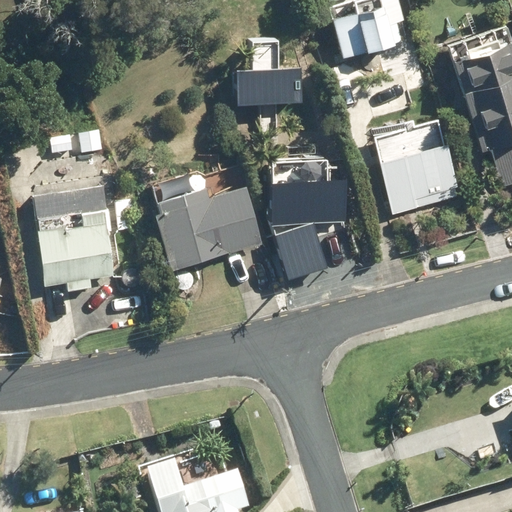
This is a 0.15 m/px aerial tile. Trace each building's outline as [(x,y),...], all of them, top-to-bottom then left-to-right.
[(396,20),(402,18),(397,0),(350,0),(327,6),(342,57),(402,41),(396,20)] [(250,66),(233,67),(235,102),(299,100),(298,65),(277,66),(276,37),(249,38),(250,66)] [(511,40),(511,38),(450,58),(482,152),(489,150),(501,186),(511,182),(511,40)] [(252,116),(237,120),(241,135),(256,132),(252,116)] [(436,117),(372,134),(392,212),(457,196),(436,117)] [(100,128),(77,131),(80,153),(103,150),(100,128)] [(271,224),(346,223),(346,177),(269,179),(271,224)] [(89,277),(112,274),(103,211),(105,211),(101,183),(72,188),(75,212),(78,212),(80,224),(62,226),(62,223),(36,227),(50,315),(70,312),(67,291),(91,287),(89,277)] [(158,211),(153,212),(170,269),(260,242),(243,185),(206,196),(203,186),(154,200),(158,211)] [(130,199),(114,201),(117,230),(134,228),(130,199)] [(313,224),(275,235),(289,278),(326,266),(313,224)] [(511,391),(503,394),(511,423),(511,391)] [(157,511),(231,511),(221,477),(181,489),(173,463),(145,472),(157,511)]
